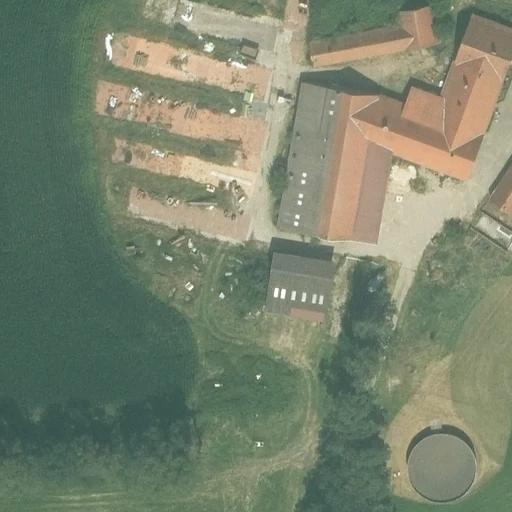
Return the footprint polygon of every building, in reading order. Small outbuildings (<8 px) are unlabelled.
[(442,42),(436,8),(400,14),(403,29),(311,45),(315,65),(442,42)] [(393,151),(468,181),(511,49),(511,31),(472,16),(443,96),(417,87),(411,103),(384,96),(304,82),(281,224),(379,238),(393,151)] [(187,80),(188,78),(211,85),(219,59),(196,51),(195,53),(177,47),(168,74),(187,80)] [(511,168),(492,198),(511,210),(511,168)] [(336,261),(277,253),(269,309),(328,318),(336,261)]
